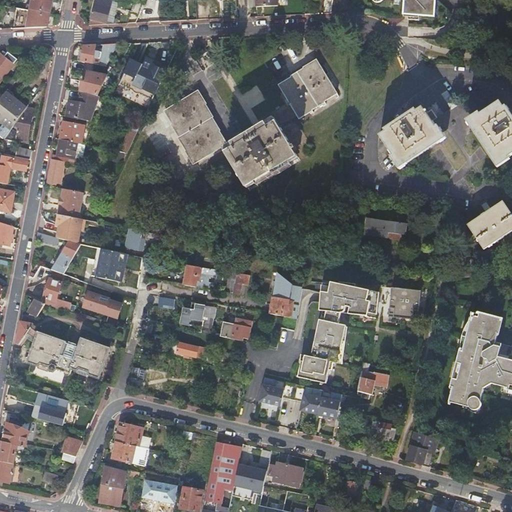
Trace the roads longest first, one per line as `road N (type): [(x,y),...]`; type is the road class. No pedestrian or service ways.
road 1 (residential): [(65,36),(359,21),(387,31),(416,68),(499,79)]
road 2 (residential): [(118,403),(511,501)]
road 3 (residential): [(65,36),(0,373)]
road 4 (residential): [(118,403),(146,285)]
road 5 (residential): [(66,510),(104,415),(118,403)]
